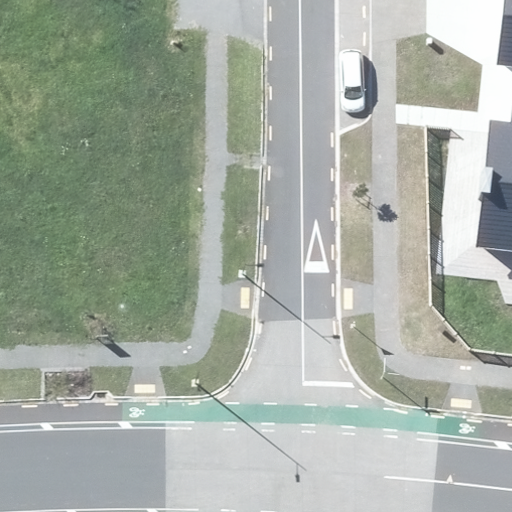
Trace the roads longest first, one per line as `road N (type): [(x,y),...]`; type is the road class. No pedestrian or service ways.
road 1 (residential): [(301,0),(298,474)]
road 2 (residential): [(0,481),(298,474)]
road 3 (residential): [(298,474),(511,494)]
